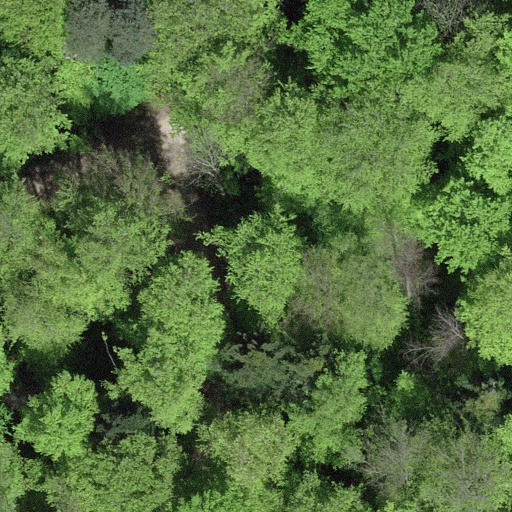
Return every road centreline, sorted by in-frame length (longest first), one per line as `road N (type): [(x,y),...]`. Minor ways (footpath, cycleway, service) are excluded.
road 1 (track): [(511,57),(457,49),(310,74),(177,135),(0,200)]
road 2 (track): [(177,135),(209,456),(188,511)]
